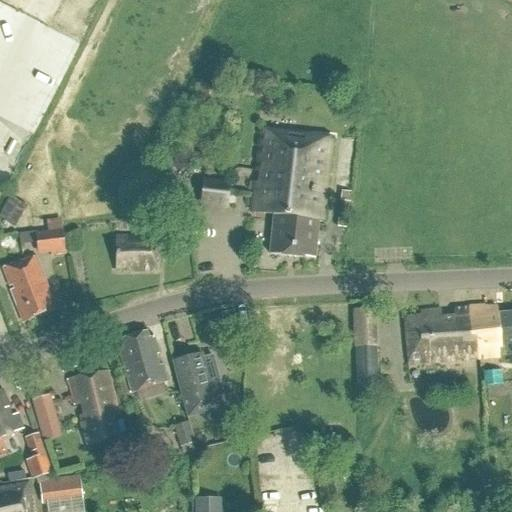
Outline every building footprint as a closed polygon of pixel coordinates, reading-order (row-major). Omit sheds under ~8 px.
[(234,121),(230,132),(252,141),(256,131),(234,121)] [(331,140),(290,135),(264,132),(260,132),(255,173),(260,173),(259,185),(254,185),(251,215),(273,217),(269,256),(313,260),(317,221),(322,222),(331,140)] [(176,165),(191,166),(193,143),(178,142),(176,165)] [(200,206),(228,209),(231,183),(203,179),(200,206)] [(348,222),(349,203),(338,202),(337,221),(348,222)] [(221,259),(236,260),(237,222),(222,222),(221,259)] [(118,223),(117,233),(133,234),(133,224),(118,223)] [(48,234),(50,253),(51,257),(65,255),(62,232),(48,234)] [(169,233),(169,249),(185,249),(185,233),(169,233)] [(157,272),(158,238),(134,238),(134,239),(116,238),(115,272),(157,272)] [(42,281),(33,260),(3,271),(11,291),(10,291),(22,322),(54,308),(44,281),(42,281)] [(469,309),(469,310),(468,312),(470,340),(476,340),(477,361),(498,359),(497,357),(511,355),(511,314),(497,316),(497,308),(486,309),(486,308),(469,309)] [(468,312),(469,310),(469,309),(455,310),(455,319),(442,319),(441,311),(420,313),(420,319),(405,320),(408,365),(477,361),(476,340),(470,340),(468,312)] [(353,311),(356,390),(377,389),(374,310),(353,311)] [(146,332),(121,339),(123,347),(118,349),(131,394),(136,392),(140,404),(153,400),(149,389),(166,384),(161,366),(156,368),(152,356),(157,355),(152,337),(148,338),(146,332)] [(173,363),(188,416),(215,409),(219,425),(240,420),(233,395),(223,398),(211,357),(201,360),(200,355),(173,363)] [(119,416),(107,372),(66,381),(74,406),(81,404),(84,417),(81,417),(83,424),(81,425),(87,446),(117,439),(111,418),(119,416)] [(487,373),(488,385),(500,385),(499,373),(487,373)] [(0,438),(17,432),(11,417),(6,419),(3,409),(8,408),(1,391),(0,391),(0,438)] [(32,401),(43,439),(60,434),(49,396),(32,401)] [(180,448),(193,444),(188,423),(174,427),(180,448)] [(25,439),(32,460),(26,462),(32,480),(52,474),(38,434),(25,439)] [(162,447),(146,449),(148,459),(163,458),(162,447)] [(51,481),(39,483),(40,485),(43,505),(46,505),(82,499),(79,477),(51,481)] [(32,511),(28,485),(0,490),(0,511),(32,511)] [(220,511),(220,499),(195,499),(194,511),(220,511)]
